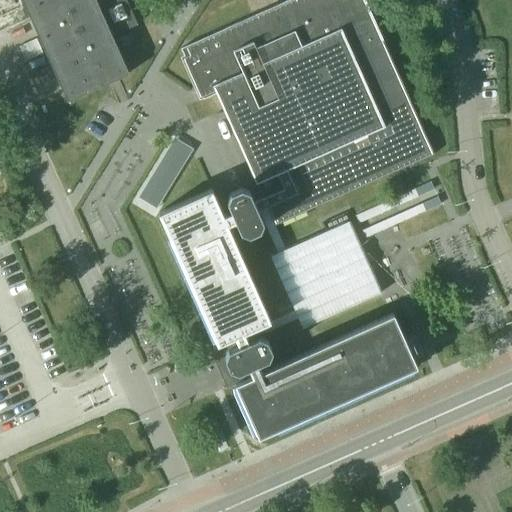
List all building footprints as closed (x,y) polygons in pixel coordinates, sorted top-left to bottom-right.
[(22,0),(67,100),(108,82),(117,78),(129,73),(111,35),(137,23),(126,0),(22,0)] [(287,0),(181,47),(204,98),(216,92),(254,179),(262,197),(267,207),(275,225),(414,162),(434,154),(373,17),(365,0),(287,0)] [(124,46),(135,42),(131,33),(120,38),(124,46)] [(26,62),(41,56),(37,46),(21,53),(26,62)] [(174,138),(166,133),(132,202),(155,213),(189,145),(174,138)] [(228,187),(227,200),(231,211),(224,214),(212,188),(158,212),(225,362),(258,436),(417,365),(405,340),(393,312),(329,341),(261,370),(258,363),(269,358),(272,350),(267,339),(258,335),(248,340),(244,332),(271,320),(227,224),(235,220),(240,231),(248,234),(260,229),(262,223),(263,221),(258,210),(267,207),(262,197),(254,200),(249,190),(238,183),(233,185),(228,187)] [(430,185),(355,217),(364,239),(440,207),(435,196),(430,185)] [(369,267),(349,221),(272,255),(303,326),(380,292),(369,267)]
